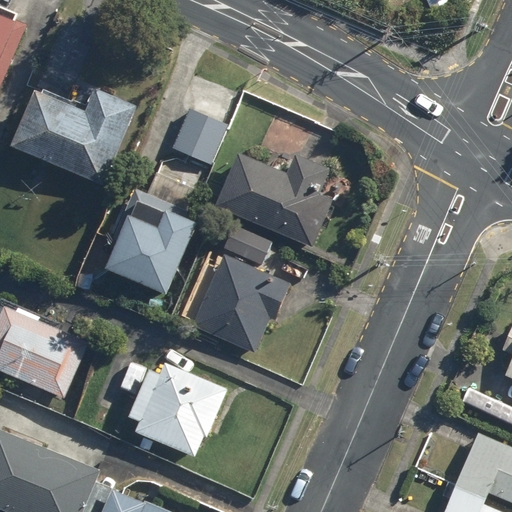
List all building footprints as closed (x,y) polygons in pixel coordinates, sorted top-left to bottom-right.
[(0,9),(0,83),(27,21),(0,9)] [(92,111),(43,90),(19,147),(109,185),(110,182),(115,184),(122,168),(117,166),(142,105),(102,88),(92,111)] [(233,125),(194,108),(177,148),(216,165),(233,125)] [(294,173),(245,152),(222,207),(318,248),(339,199),(327,193),(338,168),(303,153),(294,173)] [(126,242),(115,268),(176,294),(208,218),(140,189),(119,239),(126,242)] [(271,243),(233,225),(223,246),(261,264),(271,243)] [(293,285),(226,254),(193,325),(256,354),(272,319),(276,321),(293,285)] [(95,343),(13,305),(0,333),(0,366),(69,399),(95,343)] [(235,387),(174,362),(168,375),(155,369),(135,417),(146,422),(142,432),(202,457),(210,437),(213,438),(235,387)] [(511,404),(476,387),(468,403),(511,423),(511,404)] [(92,511),(111,467),(8,424),(0,443),(0,503),(21,511),(92,511)] [(511,446),(478,432),(443,511),(506,511),(485,503),(489,492),(511,501),(511,446)] [(176,511),(120,489),(110,511),(176,511)]
